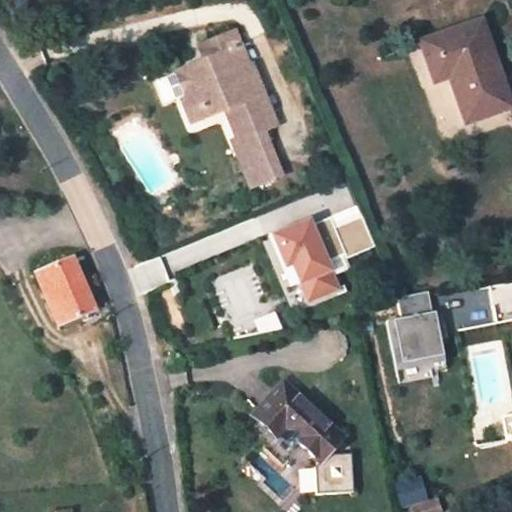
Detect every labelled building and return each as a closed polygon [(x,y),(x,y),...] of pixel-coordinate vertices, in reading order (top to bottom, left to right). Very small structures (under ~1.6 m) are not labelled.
[(480,23),(419,44),(433,84),(448,80),(463,125),(509,109),(480,23)] [(205,61),(151,83),(160,103),(182,94),(194,122),(224,109),(237,140),(231,143),(249,188),(280,175),(261,131),(274,126),(252,72),(250,73),(234,33),(199,47),(205,61)] [(305,305),(339,294),(315,219),(269,233),(281,270),(292,266),(305,305)] [(71,260),(33,276),(41,295),(49,292),(63,324),(93,311),(71,260)] [(161,260),(129,267),(135,291),(167,284),(161,260)] [(49,292),(41,295),(55,327),(63,324),(49,292)] [(398,299),(401,316),(383,320),(396,381),(446,371),(430,292),(398,299)] [(280,384),(252,416),(276,438),(282,431),(315,460),(315,465),(316,494),(356,492),(353,456),(333,457),(331,449),(340,438),(280,384)] [(511,414),(502,416),(506,441),(511,440),(511,414)] [(464,511),(457,503),(446,511),(464,511)]
